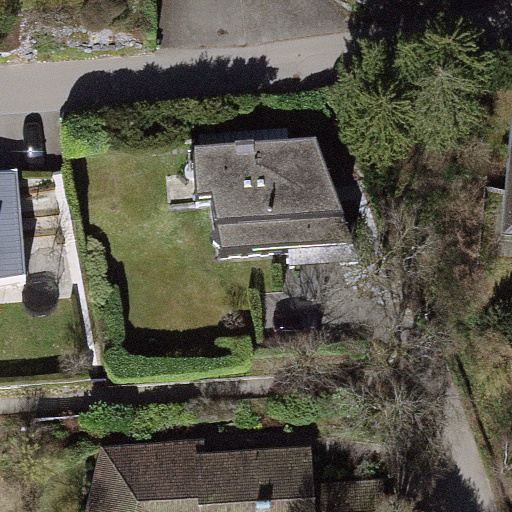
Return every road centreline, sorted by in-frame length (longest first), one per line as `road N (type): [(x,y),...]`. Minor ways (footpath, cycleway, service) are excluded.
road 1 (residential): [(0,60),(451,0)]
road 2 (residential): [(472,511),(420,377)]
